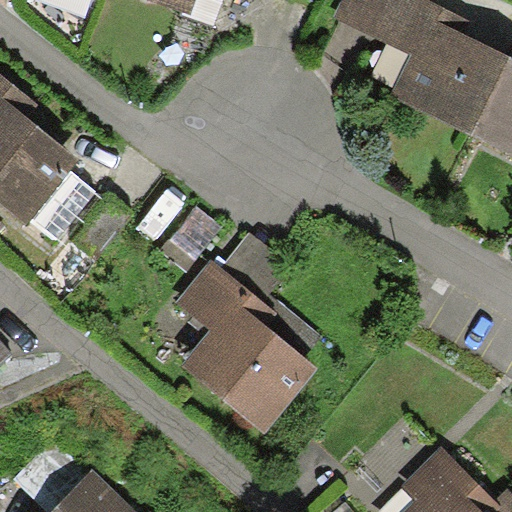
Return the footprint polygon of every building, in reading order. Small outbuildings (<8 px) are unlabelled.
[(140,0),(196,20),(203,0),(271,0),(289,6),(290,0),(140,0)] [(475,140),(511,63),(511,62),(475,44),(481,32),(415,0),(347,0),(338,20),(415,58),(395,98),(475,140)] [(511,63),(475,140),(511,158),(511,63)] [(46,112),(0,75),(0,211),(26,232),(82,162),(36,125),(46,112)] [(112,193),(74,240),(98,259),(136,212),(112,193)] [(223,271),(213,263),(176,307),(211,336),(185,367),(268,436),(319,376),(299,359),(321,334),(269,290),(287,269),(251,238),(223,271)] [(0,343),(0,369),(13,358),(0,343)] [(401,485),(418,505),(410,511),(511,511),(511,486),(510,484),(492,500),(443,447),(401,485)] [(136,511),(95,473),(71,498),(57,511),(136,511)]
